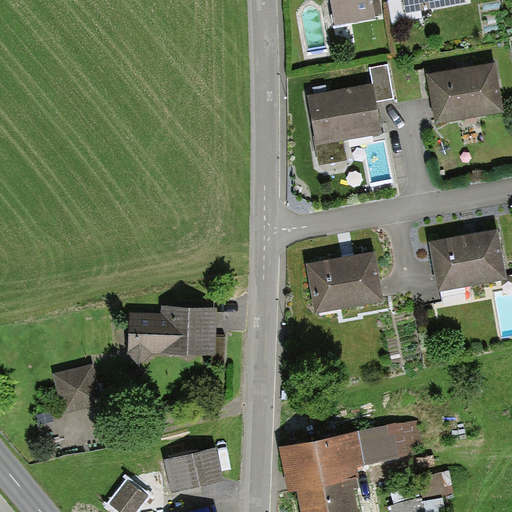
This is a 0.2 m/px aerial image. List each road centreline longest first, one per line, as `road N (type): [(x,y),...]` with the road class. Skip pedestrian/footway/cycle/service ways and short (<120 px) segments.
road 1 (residential): [(265,230),(257,511)]
road 2 (residential): [(511,187),(265,230)]
road 3 (residential): [(263,0),(265,230)]
